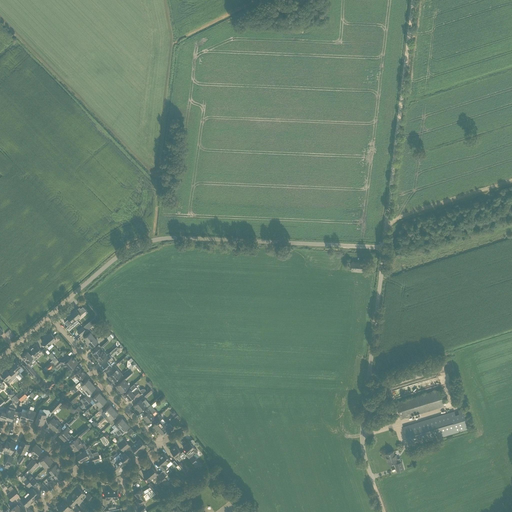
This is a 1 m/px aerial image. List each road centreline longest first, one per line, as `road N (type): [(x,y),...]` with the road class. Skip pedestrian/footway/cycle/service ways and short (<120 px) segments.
road 1 (unclassified): [(48,315),(116,257),(158,239),(383,247)]
road 2 (track): [(413,0),(383,247)]
road 3 (unclassified): [(374,484),(361,433),(383,247)]
road 4 (residential): [(158,446),(48,315)]
